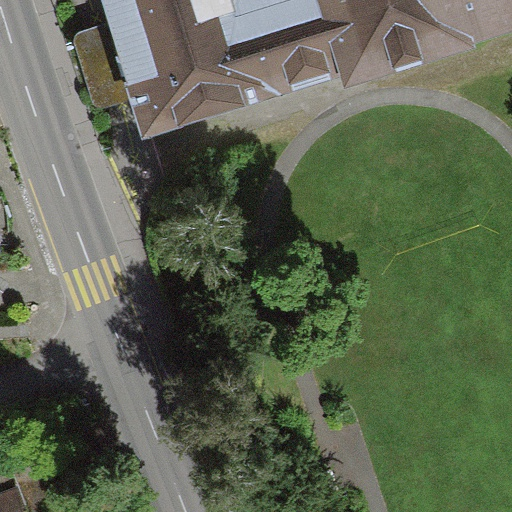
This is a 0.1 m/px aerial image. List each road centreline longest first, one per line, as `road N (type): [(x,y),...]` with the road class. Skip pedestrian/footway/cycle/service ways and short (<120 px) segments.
road 1 (residential): [(122,340),(0,6)]
road 2 (unknown): [(74,212),(132,182),(131,131),(90,0)]
road 3 (residential): [(187,511),(122,340)]
road 4 (residential): [(0,385),(122,340)]
